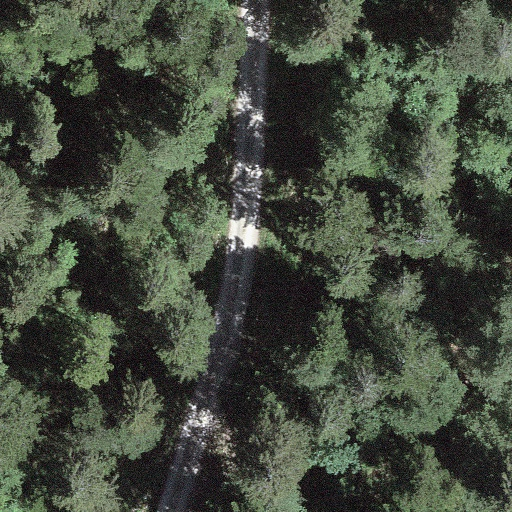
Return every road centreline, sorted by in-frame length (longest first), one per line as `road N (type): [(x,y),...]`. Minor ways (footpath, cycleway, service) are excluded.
road 1 (track): [(183,511),(240,275),(258,0)]
road 2 (track): [(214,388),(260,511)]
